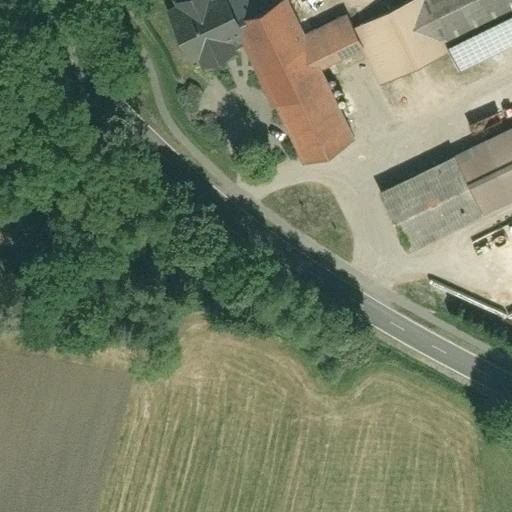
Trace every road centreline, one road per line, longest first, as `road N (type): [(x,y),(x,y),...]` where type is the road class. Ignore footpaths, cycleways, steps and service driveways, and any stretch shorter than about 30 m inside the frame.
road 1 (tertiary): [(511,388),(412,335),(253,226),(116,105),(25,0)]
road 2 (unknown): [(0,269),(216,291)]
